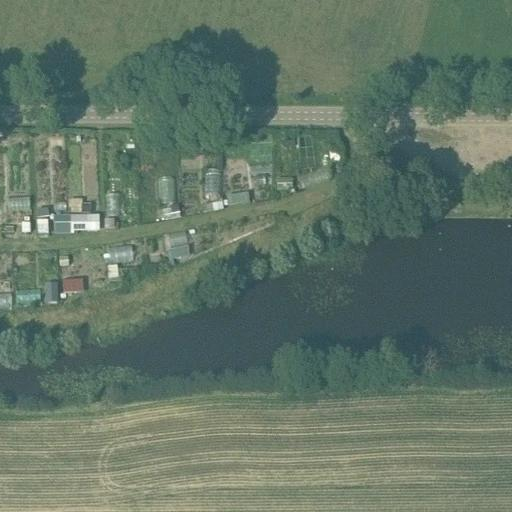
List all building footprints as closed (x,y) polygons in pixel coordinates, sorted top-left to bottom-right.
[(206,195),(221,196),(222,170),(207,169),(206,195)] [(161,204),(176,204),(175,178),(160,179),(161,204)] [(58,235),(58,212),(40,212),(40,235),(58,235)] [(60,233),(103,232),(103,214),(59,215),(60,233)] [(84,280),(66,281),(66,292),(85,291),(84,280)]
